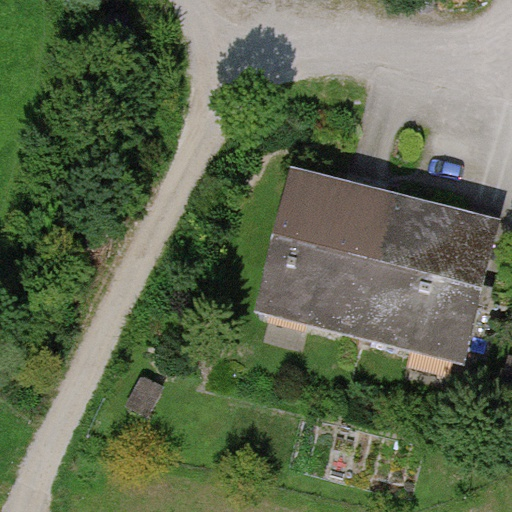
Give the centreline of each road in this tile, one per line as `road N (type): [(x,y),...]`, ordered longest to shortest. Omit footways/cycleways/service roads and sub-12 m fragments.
road 1 (track): [(34,511),(205,105),(188,0)]
road 2 (track): [(511,112),(304,62),(205,105)]
